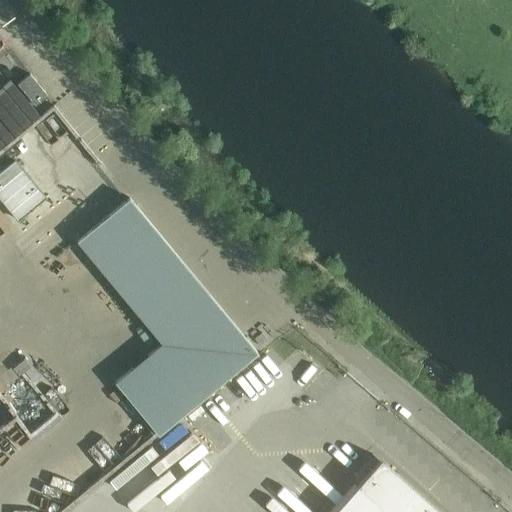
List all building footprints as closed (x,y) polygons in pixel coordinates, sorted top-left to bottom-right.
[(47,95),(29,73),(17,83),(35,105),(47,95)] [(0,176),(0,195),(21,221),(49,198),(18,161),(0,176)] [(258,352),(129,197),(76,241),(160,342),(114,380),(159,433),(159,434),(214,388),(258,352)] [(438,511),(381,461),(372,471),(370,470),(332,511),(438,511)] [(318,511),(284,482),(258,511),(318,511)]
